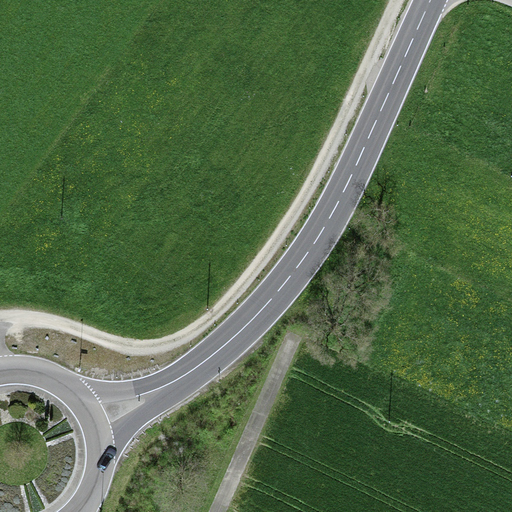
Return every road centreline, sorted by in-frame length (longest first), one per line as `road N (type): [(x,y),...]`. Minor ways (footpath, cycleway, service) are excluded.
road 1 (track): [(397,0),(307,191),(249,276),(208,319),(181,337),(144,346),(45,318),(0,316)]
road 2 (primary): [(171,383),(247,324),(309,250),(430,0)]
